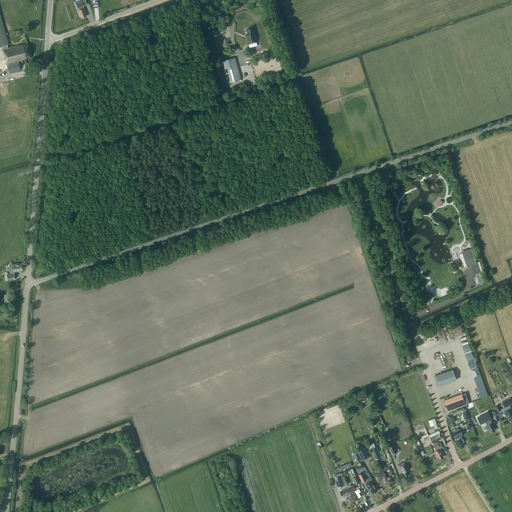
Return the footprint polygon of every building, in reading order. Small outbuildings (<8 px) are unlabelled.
[(0,0),(0,46),(1,46),(2,49),(9,73),(20,70),(18,63),(18,61),(31,57),(27,43),(20,45),(8,48),(0,19),(0,0)] [(85,0),(83,0),(75,3),(77,8),(78,8),(79,10),(78,10),(80,16),(81,16),(82,18),(86,16),(86,15),(87,15),(84,8),(83,8),(83,6),(87,5),(85,0)] [(248,34),(246,35),(249,44),(257,42),(254,32),(254,33),(252,28),(247,29),(248,34)] [(228,83),(241,79),(235,57),(222,61),(228,83)] [(464,251),(463,251),(463,252),(465,256),(467,261),(466,261),(466,262),(467,262),(468,265),(468,266),(469,266),(470,266),(472,265),(472,266),(473,266),(472,264),(473,264),(474,263),(475,264),(477,264),(471,248),(468,249),(467,250),(466,247),(467,250),(464,251),(464,250),(464,251)] [(12,264),(10,265),(11,274),(7,274),(7,280),(14,279),(13,271),(22,270),(21,263),(12,264)] [(461,344),(464,353),(471,350),(468,342),(461,344)] [(469,368),(477,366),(471,351),(464,353),(469,368)] [(481,375),(478,366),(470,369),(474,378),(481,375)] [(453,368),(435,374),(439,385),(456,379),(453,368)] [(444,406),(447,408),(448,411),(465,405),(461,394),(444,400),(445,404),(444,406)] [(510,419),(511,421),(511,420),(511,409),(511,408),(509,405),(511,403),(511,401),(510,398),(502,402),(507,410),(504,411),(509,420),(510,419)] [(488,413),(478,417),(481,423),(486,421),(488,423),(486,424),(486,425),(486,426),(485,426),(487,429),(488,429),(489,431),(490,430),(491,432),(495,430),(494,429),(495,428),(492,421),(491,422),(490,419),(491,418),(488,413)] [(455,438),(457,440),(455,441),(457,447),(459,446),(460,448),(464,446),(463,445),(464,444),(463,443),(464,442),(464,441),(463,439),(462,439),(461,439),(461,438),(462,435),(463,435),(460,429),(453,433),(455,438)] [(442,434),(439,435),(437,431),(428,436),(422,439),(423,440),(429,437),(432,443),(441,439),(443,438),(442,434)] [(438,457),(439,459),(443,457),(442,455),(444,454),(438,443),(433,446),(435,450),(437,448),(438,450),(434,452),(437,458),(438,457)] [(388,447),(392,455),(398,452),(394,444),(388,447)] [(357,450),(362,460),(368,457),(364,447),(357,450)] [(370,449),(375,459),(381,457),(376,447),(375,447),(370,449)] [(400,470),(402,475),(403,475),(404,477),(408,475),(407,473),(409,473),(407,470),(410,469),(407,461),(397,465),(400,470)] [(350,462),(337,467),(339,471),(352,466),(350,462)] [(382,471),(389,484),(394,481),(392,478),(393,478),(393,477),(392,475),(388,467),(385,469),(384,466),(381,468),(382,471)] [(389,484),(382,471),(373,475),(377,482),(379,481),(380,483),(380,484),(382,484),(383,483),(384,487),(388,484),(389,484)] [(334,478),(337,487),(346,483),(343,475),(340,476),(340,474),(334,475),(335,478),(334,478)] [(365,483),(369,490),(370,489),(372,493),(377,490),(371,479),(365,482),(365,483)] [(348,487),(354,501),(355,501),(358,500),(355,493),(353,489),(355,488),(354,485),(351,486),(348,487)] [(354,501),(348,487),(340,492),(342,495),(343,495),(344,496),(345,496),(346,498),(347,501),(345,502),(345,503),(346,504),(347,505),(349,504),(354,501)]
